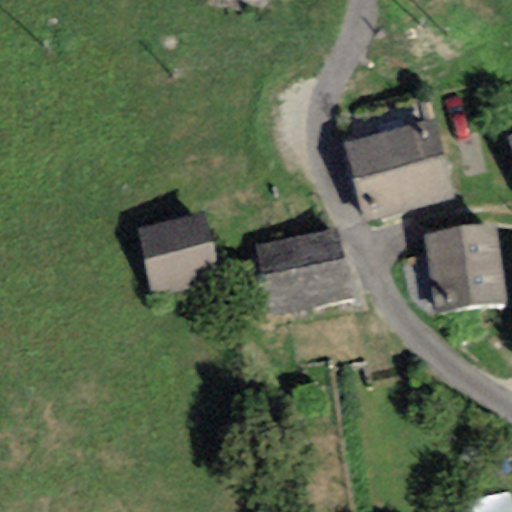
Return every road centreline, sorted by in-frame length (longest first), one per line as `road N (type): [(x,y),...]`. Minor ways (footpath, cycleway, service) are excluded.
road 1 (track): [(347,231),(419,340),(511,414)]
road 2 (unclassified): [(347,231),(319,136),(362,0)]
road 3 (track): [(362,258),(402,232),(461,215),(511,217)]
